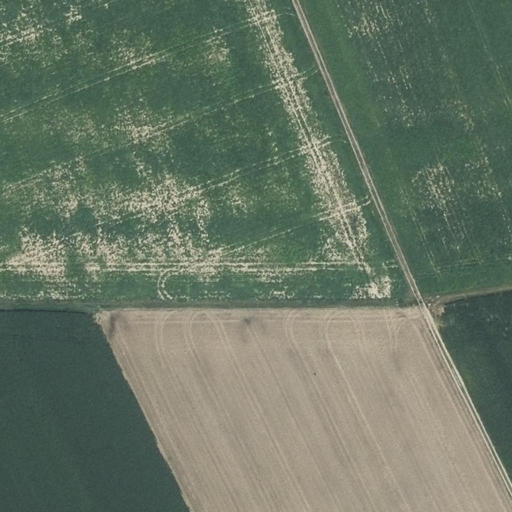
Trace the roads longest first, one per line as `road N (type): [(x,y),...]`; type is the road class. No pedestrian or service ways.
road 1 (track): [(511,493),(420,305),(0,310)]
road 2 (track): [(296,0),(420,305),(511,291)]
